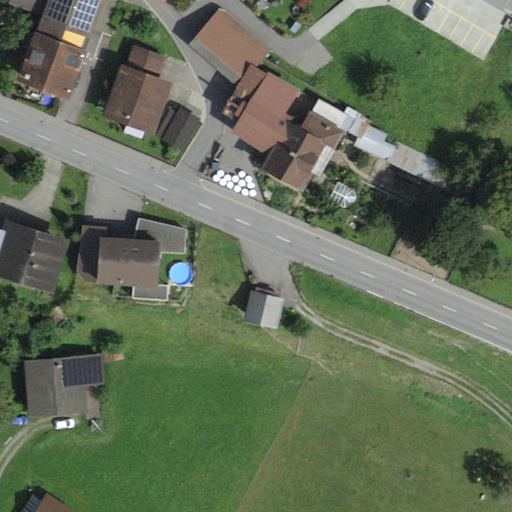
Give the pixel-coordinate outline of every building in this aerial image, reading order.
[(46,0),(10,0),(9,5),(40,17),(46,0)] [(105,0),(104,0),(49,0),(37,33),(35,33),(16,83),(68,102),(87,52),(84,51),(89,40),(90,41),(105,0)] [(511,0),(493,0),(511,10),(511,0)] [(271,51),(222,8),(189,46),(237,87),(251,64),(257,68),(271,51)] [(127,67),(121,65),(102,118),(154,136),(172,84),(158,79),(166,58),(134,46),(127,67)] [(251,64),(237,87),(223,113),(239,122),(232,133),(268,158),(261,171),(303,193),(314,176),(320,179),(346,133),(358,138),(354,147),(444,190),(454,169),(395,140),(393,145),(385,142),(388,135),(370,126),(373,121),(348,107),(344,113),(320,100),(312,113),(310,112),(302,128),(290,122),(306,92),(268,73),(267,75),(257,68),(251,64)] [(156,137),(184,152),(202,120),(180,107),(177,113),(171,110),(156,137)] [(353,189),(338,182),(328,201),(344,210),(353,206),(358,198),(353,189)] [(133,241),(100,239),(98,285),(158,288),(160,254),(187,255),(189,231),(138,218),(133,241)] [(71,241),(5,221),(0,237),(0,278),(55,295),(71,241)] [(285,300),(251,292),(244,323),(277,331),(285,300)] [(122,346),(103,348),(105,363),(124,361),(122,346)] [(102,355),(22,363),(28,421),(89,415),(86,386),(105,384),(102,355)] [(72,511),(73,511),(48,494),(35,511),(72,511)]
